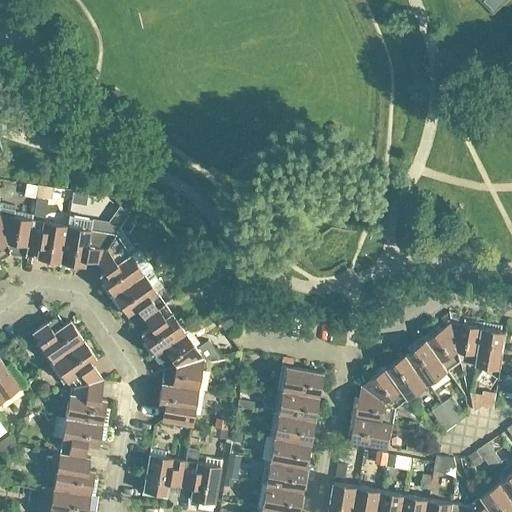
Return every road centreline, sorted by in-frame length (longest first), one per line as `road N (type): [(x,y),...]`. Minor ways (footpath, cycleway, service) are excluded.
road 1 (residential): [(112,511),(134,369),(80,293)]
road 2 (residential): [(511,308),(427,304),(347,357)]
road 3 (residential): [(317,511),(347,357)]
